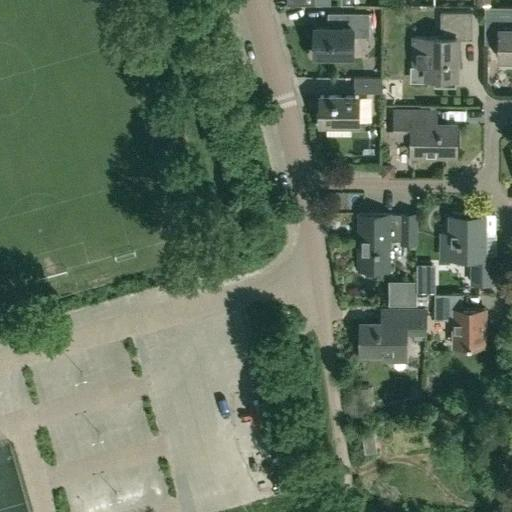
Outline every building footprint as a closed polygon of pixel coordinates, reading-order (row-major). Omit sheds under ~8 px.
[(484,18),(484,34),(484,43),(498,43),(498,57),(511,57),(511,6),(484,6),(484,18)] [(414,65),(426,65),(426,78),(435,78),(435,84),(454,84),(454,78),(456,78),(456,39),(472,39),(472,11),(440,11),(440,37),(414,37),(414,65)] [(368,36),(368,13),(340,13),(340,27),(314,27),(314,55),(352,56),(352,36),(368,36)] [(354,92),(381,92),(381,77),(354,77),(354,92)] [(320,123),(357,123),(357,96),(320,96),(320,123)] [(444,113),(463,112),(463,102),(444,103),(444,113)] [(455,153),(455,124),(427,124),(427,109),(394,109),(393,136),(412,136),(412,153),(455,153)] [(416,243),(416,213),(390,213),(358,213),(358,269),(390,269),(390,240),(400,240),(400,243),(416,243)] [(483,255),(482,215),(452,215),(452,233),(442,233),(442,257),(471,257),(471,282),(494,282),(494,255),(483,255)] [(396,305),(416,304),(416,281),(403,281),(403,300),(396,300),(396,305)] [(435,282),(417,282),(417,291),(435,291),(435,282)] [(485,346),(485,308),(462,308),(463,293),(434,293),(434,318),(453,318),(453,346),(485,346)] [(425,332),(425,309),(390,309),(390,324),(361,323),(361,352),(404,352),(405,332),(425,332)] [(374,431),(362,433),(365,453),(377,451),(374,431)]
